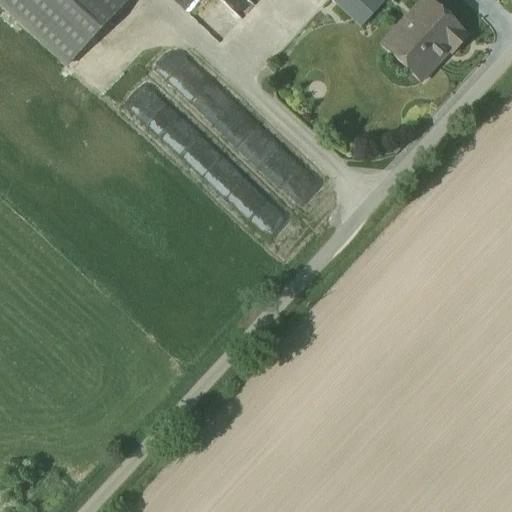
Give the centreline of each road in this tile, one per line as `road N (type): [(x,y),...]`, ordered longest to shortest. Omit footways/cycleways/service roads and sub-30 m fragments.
road 1 (residential): [(511,54),(89,511)]
road 2 (unknown): [(154,0),(368,209)]
